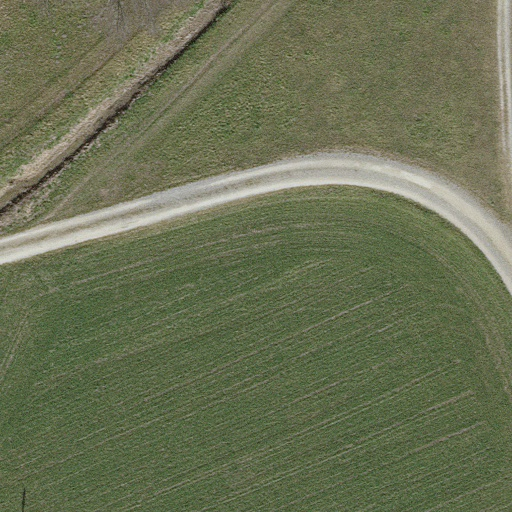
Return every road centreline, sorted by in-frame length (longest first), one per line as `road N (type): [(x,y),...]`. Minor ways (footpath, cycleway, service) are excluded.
road 1 (track): [(511,245),(379,168),(257,169),(0,243)]
road 2 (track): [(511,242),(506,0)]
